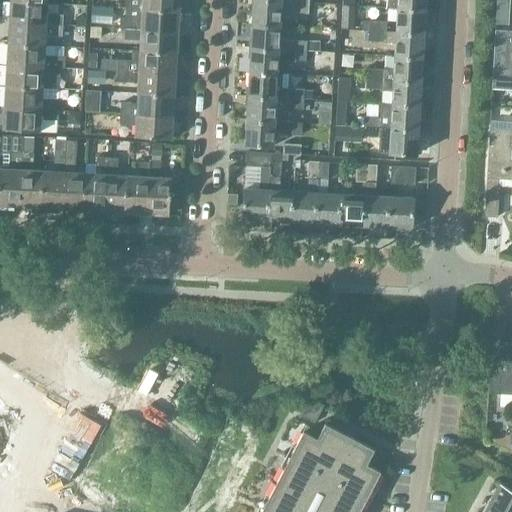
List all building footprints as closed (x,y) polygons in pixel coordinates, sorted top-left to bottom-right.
[(126,0),(126,7),(181,10),(181,0),(126,0)] [(254,0),(253,24),(283,26),(283,12),(310,14),(311,3),(254,0)] [(398,9),(428,11),(428,0),(388,0),(389,9),(398,9)] [(497,0),(496,24),(510,25),(511,0),(497,0)] [(10,1),(9,23),(61,25),(62,14),(47,13),(48,3),(10,1)] [(91,6),(90,22),(103,23),(104,6),(91,6)] [(121,17),(120,29),(125,29),(180,32),(181,10),(126,7),(125,17),(121,17)] [(397,33),(427,34),(428,11),(398,9),(397,33)] [(371,21),(370,31),(387,32),(388,22),(371,21)] [(9,23),(7,44),(45,46),(46,35),(61,36),(61,25),(9,23)] [(253,24),(252,49),(281,51),(290,51),(291,41),(282,40),(283,26),(253,24)] [(90,27),(89,37),(101,37),(102,27),(90,27)] [(140,40),(139,51),(179,53),(180,32),(125,29),(124,40),(140,40)] [(396,57),(425,59),(427,34),(397,33),(387,32),(370,31),(370,41),(387,42),(387,43),(397,43),(396,57)] [(511,31),(495,31),(491,88),(511,89),(511,31)] [(290,51),(308,52),(309,42),(291,41),(290,51)] [(321,43),(309,42),(308,52),(321,53),(321,43)] [(7,44),(6,63),(59,67),(63,67),(64,57),(62,57),(62,47),(45,46),(7,44)] [(252,49),(250,72),(280,74),(281,62),(290,63),(290,61),(308,62),(308,52),(290,51),(281,51),(252,49)] [(119,60),(118,71),(122,71),(177,73),(179,53),(139,51),(132,50),(132,61),(123,61),(119,60)] [(88,54),(88,67),(96,68),(96,55),(88,54)] [(323,54),(322,70),(333,70),(334,54),(323,54)] [(394,82),(424,83),(425,59),(396,57),(395,69),(385,69),(385,70),(368,69),(367,80),(384,81),(394,82)] [(6,63),(5,85),(43,88),(44,88),(52,88),(53,77),(58,78),(59,67),(6,63)] [(87,69),(87,83),(105,84),(106,70),(87,69)] [(118,71),(118,81),(122,81),(137,82),(137,93),(176,95),(177,73),(122,71),(118,71)] [(250,72),(249,96),(306,99),(306,98),(306,90),(288,90),(289,74),(280,74),(250,72)] [(359,89),(367,89),(367,80),(359,80),(359,89)] [(384,90),(384,81),(367,80),(367,89),(384,90)] [(384,81),(384,90),(394,91),(393,104),(422,106),(424,83),(394,82),(384,81)] [(5,85),(4,107),(56,110),(57,99),(44,99),(44,88),(43,88),(5,85)] [(86,90),(85,112),(100,112),(101,91),(86,90)] [(316,91),(306,90),(306,98),(316,99),(316,91)] [(120,103),(120,114),(175,116),(176,95),(137,93),(136,103),(120,103)] [(249,96),(248,121),(277,123),(278,109),(305,111),(306,99),(249,96)] [(381,128),(392,128),(421,130),(422,106),(393,104),(383,104),(382,118),(365,117),(365,127),(381,128)] [(56,110),(4,107),(3,129),(40,131),(41,120),(56,121),(56,110)] [(69,111),(68,123),(80,124),(81,111),(69,111)] [(320,113),(319,124),(332,125),(333,114),(320,113)] [(175,116),(120,114),(119,124),(135,125),(135,137),(174,139),(175,116)] [(304,124),(277,123),(248,121),(246,145),(276,147),(277,135),(304,136),(304,124)] [(380,138),(381,128),(365,127),(364,137),(380,138)] [(485,177),(485,184),(498,185),(499,178),(511,178),(511,128),(489,127),(485,177)] [(421,130),(392,128),(390,154),(419,155),(421,130)] [(0,206),(19,207),(22,153),(23,136),(2,135),(1,152),(12,153),(11,168),(0,167),(0,168),(0,206)] [(40,209),(62,210),(66,140),(55,139),(53,170),(43,169),(40,209)] [(62,210),(83,211),(85,172),(76,171),(77,140),(66,140),(62,210)] [(98,141),(97,153),(107,154),(108,141),(98,141)] [(153,144),(152,154),(162,155),(163,145),(153,144)] [(285,144),(284,155),(302,156),(303,145),(285,144)] [(19,207),(40,209),(43,169),(32,169),(33,154),(22,153),(19,207)] [(244,220),(269,221),(272,176),(272,168),(273,154),(248,153),(248,166),(261,167),(260,189),(246,189),(244,220)] [(269,221),(293,222),(295,192),(282,191),(284,155),(273,154),(272,168),(272,176),(269,221)] [(83,211),(104,212),(107,158),(96,157),(95,173),(85,172),(83,211)] [(104,212),(125,214),(128,174),(118,174),(118,158),(107,158),(104,212)] [(149,162),(147,215),(170,216),(172,177),(160,176),(160,161),(150,160),(149,162)] [(128,174),(125,214),(147,215),(149,162),(138,162),(138,175),(128,174)] [(293,222),(317,224),(319,194),(319,180),(320,163),(311,162),(309,193),(295,192),(293,222)] [(320,163),(319,180),(320,180),(328,181),(329,163),(320,163)] [(367,183),(368,166),(360,165),(359,182),(367,183)] [(365,227),(388,228),(390,198),(377,197),(379,166),(368,166),(367,183),(369,183),(368,196),(366,196),(365,227)] [(417,168),(394,167),(393,184),(416,186),(417,168)] [(485,184),(483,216),(496,217),(498,185),(485,184)] [(229,194),(228,205),(237,205),(238,195),(229,194)] [(319,194),(317,224),(341,225),(342,195),(319,194)] [(341,225),(365,227),(366,196),(342,195),(341,225)] [(390,198),(388,228),(413,229),(415,199),(390,198)] [(492,337),(504,338),(506,305),(494,305),(492,337)] [(404,326),(394,326),(392,326),(390,328),(389,345),(391,348),(403,349),(405,346),(406,329),(404,326)] [(491,343),(489,394),(501,394),(501,406),(511,406),(511,344),(505,344),(505,338),(504,338),(492,337),(491,343)] [(134,373),(94,452),(127,470),(124,475),(166,497),(169,492),(174,495),(203,511),(243,432),(214,417),(217,411),(162,382),(159,385),(134,373)] [(310,398),(301,415),(315,423),(324,405),(310,398)] [(24,422),(27,415),(18,410),(14,417),(24,422)] [(360,511),(381,472),(367,465),(375,450),(325,424),(318,439),(304,431),(261,511),(360,511)] [(511,511),(511,490),(501,484),(490,503),(508,511),(511,511)] [(506,511),(490,503),(485,511),(506,511)]
